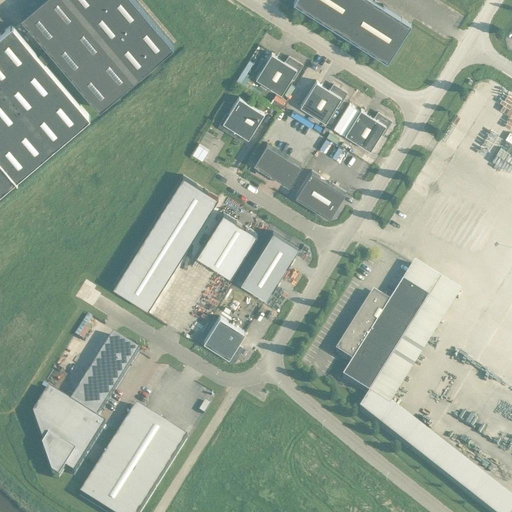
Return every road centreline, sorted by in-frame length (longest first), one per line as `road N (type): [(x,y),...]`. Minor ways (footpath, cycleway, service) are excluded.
road 1 (unclassified): [(446,511),(262,367)]
road 2 (unclassified): [(423,109),(249,0)]
road 3 (unclassified): [(262,367),(242,381),(222,380),(87,295)]
road 4 (unclassified): [(423,109),(337,247)]
road 5 (unclassified): [(337,247),(262,367)]
road 6 (unclassified): [(222,176),(337,247)]
